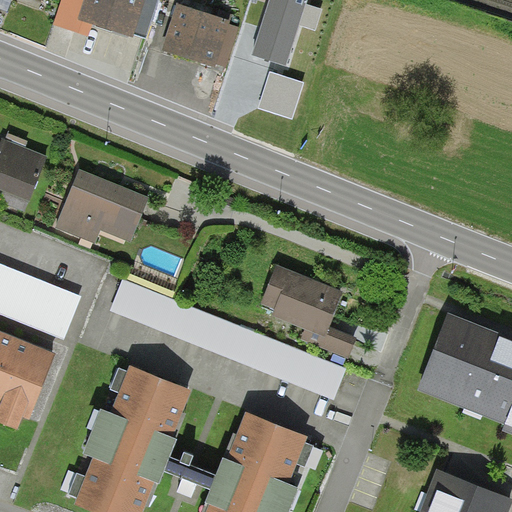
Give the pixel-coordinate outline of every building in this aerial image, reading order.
[(78,21),(85,0),(62,0),(54,25),(89,37),(93,26),(78,21)] [(85,0),(78,21),(93,26),(134,39),(135,34),(145,0),(85,0)] [(145,0),(135,34),(147,38),(159,0),(145,0)] [(275,45),(252,37),(236,83),(291,101),(306,55),(292,50),(308,0),(270,0),(266,12),(284,19),(275,45)] [(266,12),(270,0),(251,0),(249,7),(266,12)] [(231,22),(177,5),(161,51),(215,69),(217,65),(230,24),(231,22)] [(240,28),(230,24),(217,65),(227,68),(240,28)] [(16,145),(3,140),(0,146),(0,190),(30,202),(48,157),(16,145)] [(80,170),(56,227),(96,244),(101,231),(131,243),(150,199),(119,186),(80,170)] [(82,298),(0,264),(0,314),(64,341),(82,298)] [(333,290),(276,266),(260,305),(275,311),(272,317),(305,331),(325,339),(330,328),(344,294),(333,290)] [(346,368),(123,280),(110,311),(334,400),(346,368)] [(511,340),(501,336),(447,315),(417,392),(505,426),(511,409),(511,340)] [(356,339),(330,328),(325,339),(305,331),(302,339),(348,358),(356,339)] [(0,333),(0,410),(0,425),(17,432),(22,419),(29,421),(55,355),(0,333)] [(191,393),(129,368),(110,415),(100,411),(82,455),(93,460),(74,506),(88,511),(144,511),(155,485),(159,487),(165,474),(168,466),(172,457),(178,442),(172,440),(191,393)] [(511,409),(505,426),(503,433),(511,436),(511,409)] [(307,440),(246,415),(227,462),(223,461),(217,475),(213,484),(210,492),(205,505),(210,507),(207,511),(290,511),(299,491),(289,486),(307,440)] [(184,456),(182,461),(180,466),(190,470),(192,465),(194,460),(184,456)] [(182,461),(172,457),(168,466),(165,474),(182,481),(197,487),(210,492),(213,484),(217,475),(192,465),(190,470),(180,466),(182,461)] [(508,511),(511,506),(511,501),(436,471),(419,511),(508,511)] [(197,487),(182,481),(177,494),(192,499),(197,487)]
